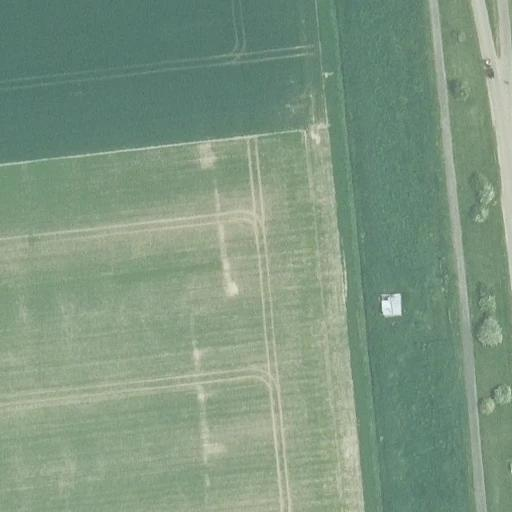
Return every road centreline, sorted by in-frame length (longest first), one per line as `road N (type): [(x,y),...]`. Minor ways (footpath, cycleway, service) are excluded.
road 1 (unclassified): [(484,511),(435,0)]
road 2 (unclassified): [(507,159),(478,0)]
road 3 (unclassified): [(507,159),(499,0)]
